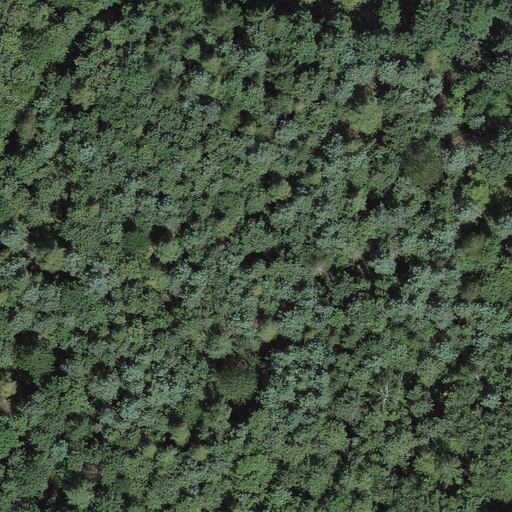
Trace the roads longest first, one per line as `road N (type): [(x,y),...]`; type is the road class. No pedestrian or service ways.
road 1 (track): [(0,154),(69,42),(131,0)]
road 2 (track): [(230,0),(313,12),(372,0)]
